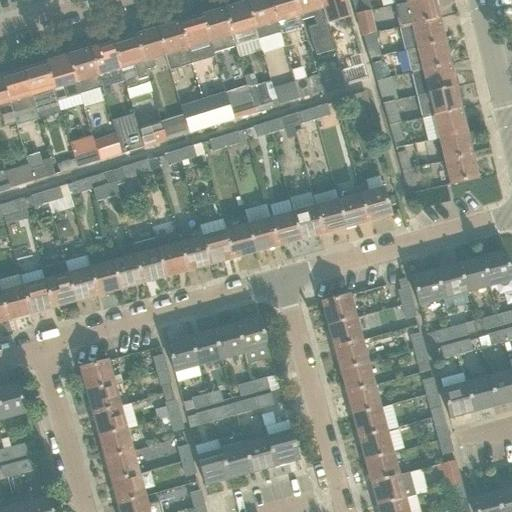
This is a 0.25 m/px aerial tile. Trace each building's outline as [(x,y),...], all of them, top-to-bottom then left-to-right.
[(257,44),(280,37),(269,0),(255,0),(245,3),(256,41),(257,44)] [(269,0),(280,37),(302,31),(293,0),(269,0)] [(293,0),(302,31),(303,31),(303,29),(300,21),(312,17),(315,26),(306,28),(315,56),(333,51),(325,25),(320,9),(321,9),(318,0),(293,0)] [(318,0),(321,9),(320,9),(325,25),(348,18),(343,0),(318,0)] [(366,0),(351,0),(356,15),(369,12),(370,11),(366,0)] [(435,0),(417,0),(394,6),(400,28),(438,19),(435,8),(437,6),(435,0)] [(245,3),(222,10),(234,47),(256,41),(245,3)] [(222,10),(201,16),(212,54),(234,47),(222,10)] [(189,20),(178,23),(190,64),(213,57),(212,54),(201,16),(199,17),(198,14),(195,12),(189,14),(188,17),(189,20)] [(369,12),(356,15),(362,37),(363,37),(371,35),(373,35),(375,34),(369,12)] [(438,19),(400,28),(405,51),(417,48),(443,42),(438,19)] [(178,23),(155,30),(163,56),(168,71),(190,64),(178,23)] [(151,60),(163,56),(155,30),(134,36),(141,60),(145,73),(154,71),(151,60)] [(126,39),(125,35),(121,34),(110,37),(112,43),(111,43),(122,82),(125,90),(148,83),(145,73),(141,60),(134,36),(126,39)] [(363,37),(362,37),(369,60),(380,57),(373,35),(371,35),(363,37)] [(110,37),(87,44),(89,50),(97,76),(100,88),(103,96),(113,94),(110,86),(122,82),(111,43),(112,43),(110,37)] [(410,73),(449,64),(443,42),(417,48),(405,51),(410,73)] [(89,50),(66,57),(78,95),(98,89),(100,88),(97,76),(89,50)] [(66,57),(44,63),(56,102),(78,95),(66,57)] [(37,65),(36,62),(32,61),(24,63),(22,67),(22,70),(21,70),(33,109),(56,102),(44,63),(37,65)] [(390,69),(381,71),(379,62),(370,64),(375,81),(385,79),(384,78),(392,76),(390,69)] [(449,64),(410,73),(416,96),(454,87),(449,64)] [(341,76),(338,67),(315,74),(321,93),(344,86),(341,76)] [(21,70),(0,76),(0,80),(11,115),(33,109),(21,70)] [(344,86),(360,80),(357,71),(341,76),(344,86)] [(299,99),(321,93),(315,74),(293,81),(299,99)] [(269,82),(256,86),(253,76),(244,78),(247,89),(246,89),(254,113),(276,107),(269,82)] [(385,79),(375,81),(377,89),(392,86),(390,78),(385,79)] [(0,80),(0,113),(4,126),(13,124),(11,115),(0,80)] [(276,107),(299,99),(293,81),(271,88),(269,81),(269,82),(276,107)] [(462,97),(460,89),(457,87),(454,88),(454,87),(416,96),(421,119),(433,116),(459,110),(457,101),(460,100),(462,97)] [(233,120),(254,113),(246,89),(247,94),(238,96),(242,107),(230,111),(233,120)] [(230,111),(229,111),(225,98),(202,105),(209,127),(233,120),(230,111)] [(337,113),(351,109),(347,98),(334,102),(337,113)] [(394,102),(382,104),(388,127),(398,125),(400,124),(394,102)] [(186,135),(209,127),(202,105),(181,112),(182,115),(181,116),(186,135)] [(315,120),(329,116),(326,105),(312,109),(315,120)] [(299,125),(315,120),(312,109),(296,114),(299,125)] [(438,139),(465,132),(459,110),(433,116),(438,139)] [(165,141),(186,135),(181,116),(159,122),(165,141)] [(270,134),(284,130),(281,119),(267,123),(270,134)] [(142,148),(165,141),(159,122),(136,130),(142,148)] [(267,123),(253,128),(256,138),(270,134),(267,123)] [(393,145),(403,142),(398,125),(388,127),(393,145)] [(121,156),(137,150),(131,130),(114,136),(118,146),(121,156)] [(226,148),(240,143),(237,132),(223,137),(226,148)] [(468,133),(465,133),(465,132),(438,139),(444,162),(470,155),(468,146),(471,146),(473,142),(471,135),(468,133)] [(210,152),(226,148),(223,137),(207,141),(210,152)] [(103,161),(121,156),(118,146),(100,152),(103,161)] [(181,161),(196,157),(192,146),(178,150),(181,161)] [(168,165),(181,161),(178,150),(165,155),(168,165)] [(76,169),(98,162),(94,151),(72,158),(73,159),(76,169)] [(400,172),(410,170),(405,151),(396,154),(400,172)] [(37,154),(24,158),(27,166),(28,170),(31,182),(53,174),(49,159),(42,161),(40,162),(37,154)] [(449,185),(476,178),(470,155),(444,162),(449,185)] [(59,174),(76,169),(73,159),(56,165),(59,174)] [(136,176),(152,172),(148,160),(133,164),(136,176)] [(123,181),(136,176),(133,164),(119,169),(123,181)] [(31,182),(28,170),(27,166),(4,174),(8,189),(31,182)] [(405,190),(414,188),(410,170),(400,172),(405,190)] [(4,174),(3,174),(2,171),(0,171),(0,191),(8,189),(4,174)] [(111,173),(88,180),(91,191),(94,202),(118,195),(115,186),(111,173)] [(390,216),(384,196),(379,177),(364,181),(365,185),(358,187),(367,222),(390,216)] [(88,180),(76,184),(80,194),(91,191),(88,180)] [(344,228),(367,222),(358,187),(354,188),(357,197),(338,202),(344,228)] [(46,204),(60,200),(56,189),(43,193),(46,204)] [(338,202),(337,203),(333,191),(312,196),(322,234),(344,228),(338,202)] [(32,209),(46,204),(43,193),(29,197),(32,209)] [(299,240),(322,234),(312,196),(311,196),(314,208),(292,214),(299,240)] [(14,203),(0,207),(0,209),(2,218),(4,225),(27,219),(25,211),(22,200),(14,203)] [(277,246),(299,240),(292,214),(270,220),(277,246)] [(254,253),(277,246),(270,220),(247,226),(254,253)] [(224,232),(223,233),(220,221),(199,226),(209,265),(232,259),(224,232)] [(186,271),(209,265),(199,226),(176,232),(186,271)] [(232,259),(254,253),(247,226),(224,232),(232,259)] [(164,277),(186,271),(176,232),(153,238),(164,277)] [(141,283),(164,277),(153,238),(131,244),(135,258),(134,258),(141,283)] [(488,287),(511,280),(504,251),(481,258),(488,287)] [(89,270),(88,270),(84,258),(63,263),(74,302),(96,296),(89,270)] [(119,289),(141,283),(134,258),(112,264),(119,289)] [(465,293),(488,287),(481,258),(457,264),(465,293)] [(51,308),(74,302),(63,263),(41,269),(51,308)] [(96,296),(119,289),(112,264),(89,270),(96,296)] [(441,299),(465,293),(457,264),(434,271),(441,299)] [(29,314),(51,308),(41,269),(40,269),(43,281),(21,287),(29,314)] [(418,306),(441,299),(434,271),(410,277),(418,306)] [(21,287),(19,287),(16,277),(0,281),(0,292),(0,294),(0,293),(0,298),(6,320),(29,314),(21,287)] [(411,302),(407,288),(405,279),(398,280),(400,290),(396,291),(400,305),(411,302)] [(327,325),(354,318),(348,296),(321,303),(327,325)] [(404,321),(415,318),(411,302),(400,305),(404,321)] [(511,311),(496,316),(499,326),(511,322),(511,311)] [(476,332),(499,326),(496,316),(473,322),(476,332)] [(243,353),(267,347),(259,318),(235,325),(243,353)] [(333,348),(360,340),(354,318),(327,325),(333,348)] [(473,322),(449,329),(452,339),(476,332),(473,322)] [(220,360),(243,353),(235,325),(212,331),(220,360)] [(511,328),(501,332),(503,342),(511,339),(511,328)] [(429,345),(452,339),(449,329),(426,335),(429,345)] [(196,366),(220,360),(212,331),(189,337),(196,366)] [(503,342),(501,332),(487,335),(489,345),(503,342)] [(412,350),(424,347),(420,333),(409,336),(412,350)] [(189,337),(165,344),(166,346),(173,372),(174,372),(196,366),(189,337)] [(339,370),(366,363),(360,340),(333,348),(339,370)] [(468,341),(454,344),(456,354),(471,351),(468,341)] [(443,358),(456,354),(454,344),(440,348),(443,358)] [(418,373),(430,370),(424,347),(412,350),(418,373)] [(162,355),(161,356),(159,348),(142,353),(144,361),(152,359),(155,372),(166,369),(162,355)] [(112,384),(107,363),(106,361),(79,368),(86,391),(112,384)] [(345,393),(373,386),(366,363),(339,370),(345,393)] [(166,369),(155,372),(159,387),(160,387),(168,385),(171,384),(166,369)] [(496,406),(511,401),(511,373),(511,371),(488,377),(496,406)] [(140,389),(152,385),(149,375),(138,378),(140,389)] [(472,412),(496,406),(488,377),(464,384),(472,412)] [(432,379),(421,382),(424,396),(436,392),(432,379)] [(254,394),(269,390),(266,380),(252,384),(254,394)] [(0,412),(2,419),(25,413),(18,384),(0,388),(0,412)] [(119,406),(113,386),(112,384),(86,391),(92,414),(119,406)] [(240,397),(254,394),(252,384),(237,387),(240,397)] [(449,419),(472,412),(464,384),(441,390),(449,419)] [(352,415),(379,408),(373,386),(345,393),(352,415)] [(271,405),(281,402),(278,390),(272,391),(273,394),(269,396),(269,394),(256,398),(259,409),(272,406),(271,405)] [(207,407),(224,403),(221,391),(204,395),(207,407)] [(436,392),(424,396),(428,410),(440,407),(436,392)] [(192,411),(207,407),(204,395),(189,398),(192,411)] [(235,416),(259,409),(256,398),(232,404),(235,416)] [(164,407),(154,410),(156,420),(167,417),(179,414),(175,400),(173,401),(165,403),(164,403),(163,403),(164,407)] [(212,422),(235,416),(232,404),(209,411),(212,422)] [(98,436),(125,429),(119,406),(92,414),(98,436)] [(358,438),(385,431),(379,408),(352,415),(358,438)] [(198,426),(212,422),(209,411),(194,415),(198,426)] [(171,432),(183,429),(179,414),(167,417),(167,418),(171,432)] [(298,460),(290,431),(287,421),(264,427),(274,466),(298,460)] [(444,424),(433,427),(436,441),(448,438),(444,424)] [(251,473),(274,466),(264,427),(263,427),(266,438),(243,444),(251,473)] [(104,459),(131,451),(125,429),(98,436),(104,459)] [(364,461),(391,453),(385,431),(358,438),(364,461)] [(251,473),(243,444),(240,433),(216,439),(220,451),(227,479),(251,473)] [(440,455),(452,452),(448,438),(436,441),(440,455)] [(25,443),(10,448),(13,459),(28,455),(25,443)] [(179,463),(190,460),(186,447),(176,450),(179,463)] [(3,450),(0,450),(0,462),(13,459),(10,448),(3,450)] [(137,474),(135,465),(131,451),(104,459),(110,481),(137,474)] [(204,486),(227,479),(220,451),(196,457),(204,486)] [(370,483),(397,476),(391,453),(364,461),(370,483)] [(17,475),(32,471),(28,459),(14,463),(17,475)] [(184,478),(194,475),(190,460),(179,463),(184,478)] [(446,487),(460,483),(454,461),(440,465),(446,487)] [(0,471),(2,479),(17,475),(14,463),(0,467),(0,471)] [(376,506),(413,496),(407,473),(397,476),(370,483),(376,506)] [(143,497),(141,486),(137,474),(110,481),(117,504),(143,497)] [(466,506),(464,497),(460,483),(446,487),(450,486),(456,508),(466,506)] [(499,511),(511,511),(511,488),(494,493),(499,511)] [(192,508),(203,505),(199,491),(188,494),(192,508)] [(474,511),(499,511),(494,493),(471,500),(474,511)] [(378,511),(417,511),(413,496),(376,506),(378,511)] [(27,511),(52,511),(48,497),(25,503),(27,511)] [(160,511),(158,502),(146,505),(143,497),(117,504),(118,511),(160,511)] [(27,511),(25,503),(2,510),(0,503),(0,504),(2,511),(27,511)]
